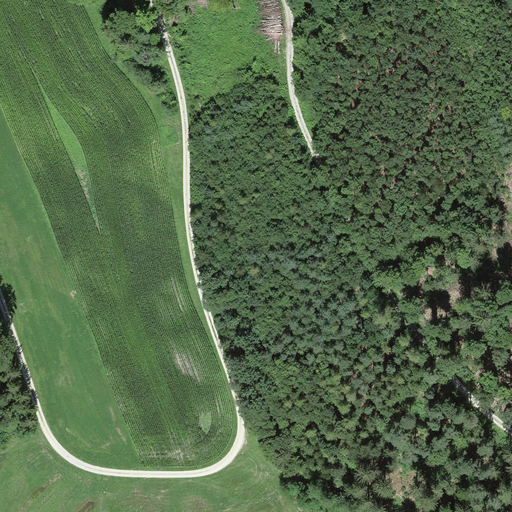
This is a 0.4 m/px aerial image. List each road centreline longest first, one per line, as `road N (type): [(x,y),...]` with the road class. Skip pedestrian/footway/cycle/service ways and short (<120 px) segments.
road 1 (track): [(511,431),(468,394),(372,269),(301,124),(286,0)]
road 2 (track): [(151,0),(181,92),(192,247),(241,413),(240,439)]
road 3 (track): [(240,439),(223,463),(198,473),(82,465),(48,432),(0,300)]
